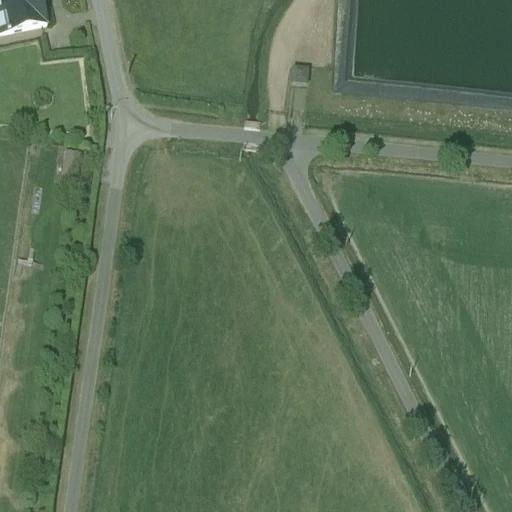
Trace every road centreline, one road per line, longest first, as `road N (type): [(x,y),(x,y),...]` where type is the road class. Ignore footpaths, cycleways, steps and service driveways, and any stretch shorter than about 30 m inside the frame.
road 1 (unclassified): [(280,141),(469,511)]
road 2 (unclassified): [(67,511),(120,127)]
road 3 (unclassified): [(511,164),(280,141)]
road 4 (unclassified): [(280,141),(120,127)]
road 5 (unclassified): [(120,127),(100,0)]
